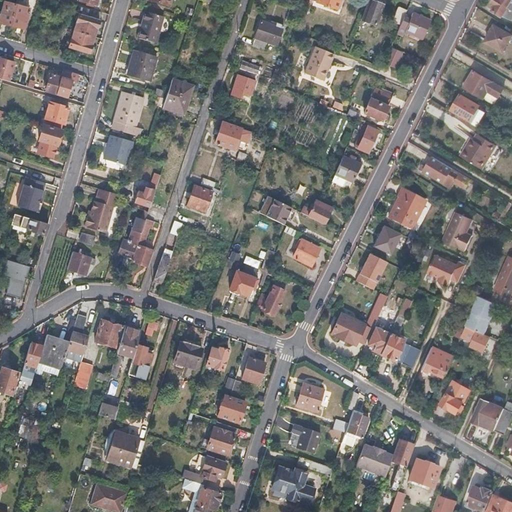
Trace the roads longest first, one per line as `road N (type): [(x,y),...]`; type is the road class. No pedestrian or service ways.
road 1 (residential): [(462,14),(293,348)]
road 2 (residential): [(244,0),(142,297)]
road 3 (residential): [(100,75),(23,324)]
road 4 (residential): [(293,348),(511,476)]
road 5 (residential): [(293,348),(238,511)]
road 6 (residential): [(142,297),(293,348)]
road 7 (unknown): [(399,407),(465,274)]
road 8 (residential): [(23,324),(75,293),(142,297)]
